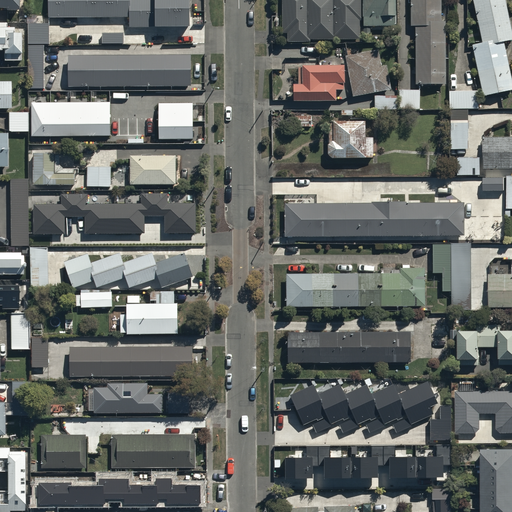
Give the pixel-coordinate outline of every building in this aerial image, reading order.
[(0,0),(0,6),(7,7),(6,9),(18,9),(18,0),(0,0)] [(47,0),(47,18),(129,17),(129,27),(152,27),(151,0),(47,0)] [(191,0),(153,0),(154,26),(191,25),(191,0)] [(287,32),(287,41),(311,41),(311,37),(360,37),(359,20),(362,20),(361,0),(282,0),(283,32),(287,32)] [(362,0),(363,16),(364,16),(364,25),(396,25),(396,0),(362,0)] [(440,0),(410,0),(411,25),(415,25),(416,84),(446,83),(444,20),(441,20),(440,0)] [(511,35),(504,0),(471,0),(481,41),(472,44),(482,94),(511,87),(511,82),(503,40),(511,37),(511,35)] [(0,48),(1,49),(1,47),(4,47),(4,60),(21,60),(21,40),(22,40),(22,37),(21,37),(21,32),(14,32),(14,26),(7,26),(7,21),(0,21),(0,48)] [(28,46),(45,46),(50,46),(50,23),(28,23),(28,46)] [(124,32),(103,32),(103,43),(124,43),(124,32)] [(45,46),(28,46),(29,91),(45,91),(45,46)] [(384,47),(345,55),(353,96),(392,89),(384,47)] [(190,55),(68,54),(67,85),(190,86),(190,55)] [(345,64),(303,64),(303,84),(294,84),(294,99),(336,99),(336,89),(345,89),(345,64)] [(0,107),(11,108),(11,81),(0,80),(0,107)] [(399,89),(399,94),(399,109),(420,109),(420,89),(399,89)] [(448,89),(448,108),(478,108),(478,89),(448,89)] [(399,109),(399,94),(375,94),(375,110),(399,109)] [(110,102),(31,103),(32,136),(111,136),(110,102)] [(193,103),(159,103),(159,139),(193,139),(193,103)] [(466,109),(450,110),(450,149),(467,148),(466,109)] [(28,111),(8,111),(9,131),(28,131),(28,111)] [(328,153),(332,157),(373,157),(373,154),(376,154),(376,142),(372,142),(372,137),(365,137),(365,120),(335,120),(335,142),(328,142),(328,153)] [(511,135),(484,136),(483,168),(511,167),(511,135)] [(54,152),(34,152),(33,184),(74,185),(74,173),(54,173),(54,152)] [(130,155),(130,183),(176,183),(175,155),(130,155)] [(478,157),(456,157),(456,174),(478,174),(478,157)] [(111,163),(88,163),(87,186),(111,186),(111,163)] [(503,191),(503,177),(486,176),(485,190),(503,191)] [(29,181),(11,181),(11,245),(29,245),(29,181)] [(34,204),(34,234),(64,233),(64,216),(85,216),(85,233),(144,233),(144,216),(165,216),(165,233),(195,233),(195,204),(167,205),(167,194),(141,194),(141,204),(87,204),(87,194),(61,194),(61,204),(34,204)] [(284,204),(284,236),(463,234),(463,202),(407,202),(407,201),(371,201),(371,203),(284,204)] [(450,288),(449,242),(431,242),(431,270),(440,270),(441,288),(450,288)] [(470,243),(451,243),(452,310),(471,310),(470,243)] [(48,247),(30,247),(30,289),(48,289),(48,247)] [(21,250),(0,249),(0,273),(23,274),(23,268),(25,268),(25,260),(24,260),(24,254),(21,254),(21,250)] [(88,253),(64,261),(73,288),(95,280),(97,287),(126,278),(130,287),(158,277),(162,288),(193,277),(185,252),(156,262),(152,252),(123,261),(120,252),(90,261),(88,253)] [(399,272),(286,272),(286,305),(424,305),(424,267),(399,267),(399,272)] [(511,272),(487,273),(488,306),(511,306),(511,272)] [(0,304),(2,304),(2,309),(19,308),(19,286),(0,286),(0,304)] [(112,289),(81,290),(81,307),(112,306),(112,289)] [(151,303),(127,303),(127,313),(121,313),(121,333),(178,333),(178,303),(174,303),(174,291),(151,291),(151,303)] [(450,312),(432,311),(431,359),(448,360),(450,312)] [(30,313),(11,313),(10,349),(29,349),(30,313)] [(511,328),(498,329),(498,323),(477,324),(477,328),(457,329),(458,365),(478,365),(478,347),(497,347),(497,363),(511,363),(511,328)] [(410,330),(288,331),(288,362),(410,361),(410,330)] [(191,345),(70,345),(70,374),(192,374),(191,345)] [(0,435),(5,435),(5,415),(30,415),(31,379),(11,379),(11,400),(3,400),(3,401),(0,400),(0,435)] [(313,383),(289,394),(303,423),(322,415),(324,419),(313,424),(317,433),(332,426),(330,423),(349,415),(350,419),(339,424),(343,433),(358,426),(357,424),(374,416),(376,420),(365,425),(369,433),(385,426),(384,424),(400,417),(401,421),(392,425),(396,433),(412,426),(411,423),(433,413),(430,406),(438,402),(436,399),(438,398),(436,393),(434,394),(427,379),(398,393),(393,382),(372,392),(368,383),(345,394),(340,383),(317,393),(313,383)] [(93,386),(93,412),(162,411),(162,393),(147,393),(147,382),(108,382),(108,386),(93,386)] [(511,390),(455,391),(455,433),(476,432),(479,428),(479,412),(495,412),(495,428),(500,433),(511,432),(511,390)] [(449,439),(450,405),(441,404),(440,418),(431,418),(430,438),(449,439)] [(86,433),(41,433),(41,466),(86,466),(86,433)] [(196,433),(113,433),(113,467),(196,467),(196,433)] [(285,458),(285,478),(312,478),(312,465),(325,464),(326,477),(378,477),(377,464),(391,464),(391,477),(442,477),(442,465),(451,465),(450,445),(437,445),(437,457),(396,457),(395,444),(371,445),(371,457),(330,457),(330,445),(306,446),(307,458),(285,458)] [(0,470),(6,470),(6,489),(0,489),(0,511),(9,511),(10,510),(25,510),(24,451),(9,451),(9,446),(0,446),(0,470)] [(511,511),(511,446),(480,447),(480,511),(511,511)] [(39,483),(40,504),(104,504),(104,498),(124,498),(125,503),(158,503),(158,498),(167,498),(167,503),(200,503),(200,486),(171,486),(171,478),(156,479),(156,485),(129,485),(129,479),(99,479),(99,486),(71,486),(71,483),(39,483)] [(431,480),(415,480),(414,487),(431,488),(431,480)] [(450,487),(432,488),(432,499),(435,499),(435,511),(450,511),(450,487)] [(318,506),(288,506),(288,511),(428,511),(409,511),(368,511),(368,510),(370,510),(370,502),(363,502),(363,510),(364,510),(363,511),(354,511),(354,504),(324,504),(324,511),(318,511),(318,506)]
